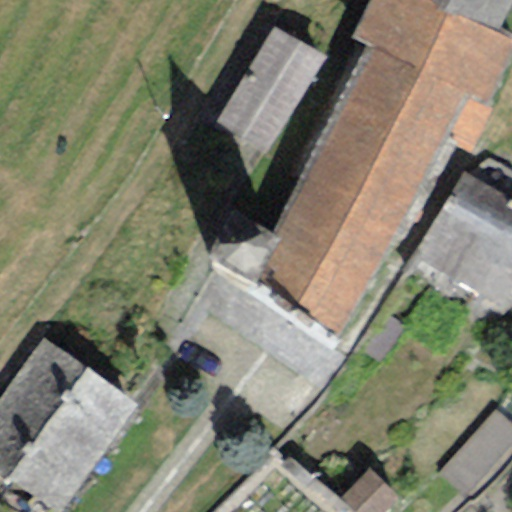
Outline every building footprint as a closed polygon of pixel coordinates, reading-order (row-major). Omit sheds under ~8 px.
[(257,265),(333,333),(452,141),(471,152),(511,51),(511,39),(496,34),(511,0),(369,0),(350,37),(369,43),(257,265)] [(273,26),(210,130),(261,160),(324,56),(273,26)] [(511,277),(511,201),(462,172),(413,258),(496,306),(511,277)] [(124,404),(44,348),(0,410),(0,467),(53,504),(124,404)] [(511,446),(511,426),(495,412),(438,474),(466,496),(511,446)] [(340,497),(353,511),(382,511),(397,499),(370,470),(340,497)]
